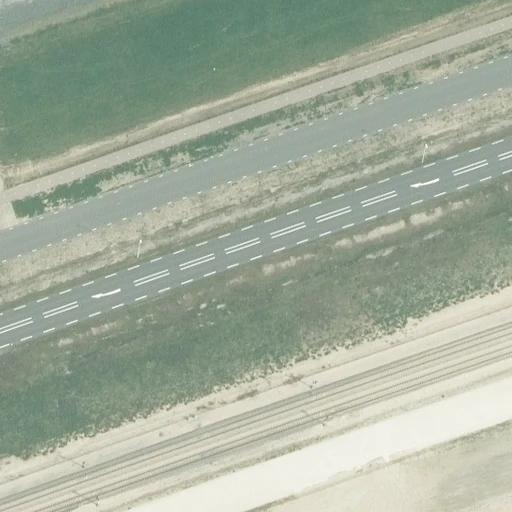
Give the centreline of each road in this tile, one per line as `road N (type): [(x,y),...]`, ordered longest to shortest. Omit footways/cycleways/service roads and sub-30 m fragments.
road 1 (unclassified): [(511,76),(0,255)]
road 2 (secondary): [(511,160),(0,336)]
